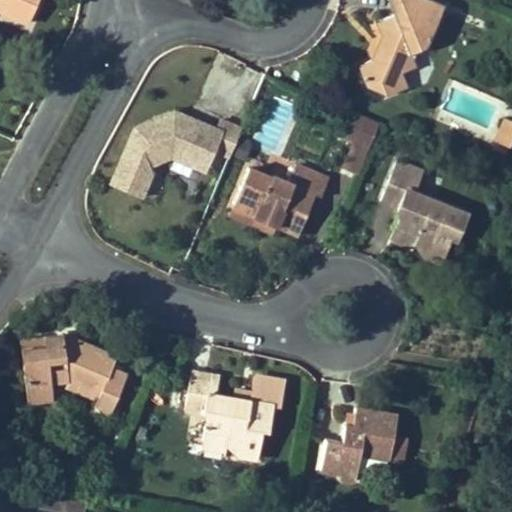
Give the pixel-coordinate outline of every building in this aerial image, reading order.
[(0,0),(0,9),(29,22),(38,0),(0,0)] [(426,46),(444,4),(434,0),(400,0),(394,15),(376,22),(384,43),(378,57),(357,65),(366,86),(373,83),(383,87),(386,95),(407,87),(402,72),(416,66),(411,52),(426,46)] [(388,0),(394,15),(400,0),(388,0)] [(498,106),(453,87),(452,87),(443,109),(487,129),(488,128),(498,106)] [(368,147),(379,122),(350,110),(339,135),(353,141),(368,147)] [(229,156),(241,128),(220,119),(216,129),(197,121),(195,125),(187,122),(189,117),(174,111),(135,127),(150,164),(171,156),(190,164),(193,158),(209,164),(215,150),(229,156)] [(195,125),(197,121),(189,117),(187,122),(195,125)] [(509,146),(511,139),(511,119),(505,117),(495,140),(509,146)] [(150,164),(135,127),(111,182),(143,196),(154,170),(150,164)] [(244,158),(250,144),(241,140),(235,154),(244,158)] [(357,174),(368,147),(353,141),(342,168),(357,174)] [(206,171),(209,164),(193,158),(190,164),(206,171)] [(457,239),(468,213),(415,192),(423,171),(396,160),(380,200),(401,209),(391,234),(414,243),(427,248),(424,254),(442,261),(451,237),(457,239)] [(303,237),(320,196),(324,198),(332,180),(295,164),(288,181),(273,175),(272,177),(269,183),(260,179),(263,173),(248,167),(232,204),(233,205),(256,215),(255,217),(275,226),(276,225),(303,237)] [(269,183),(272,177),(263,173),(260,179),(269,183)] [(256,215),(233,205),(229,214),(273,233),(275,226),(255,217),(256,215)] [(411,249),(414,243),(391,234),(389,240),(411,249)] [(126,374),(111,368),(116,357),(77,341),(73,350),(64,346),(62,334),(44,337),(45,347),(23,349),(21,350),(26,393),(28,393),(50,390),(51,390),(50,382),(67,380),(71,382),(99,394),(96,399),(92,408),(108,415),(126,374)] [(77,341),(62,334),(64,346),(73,350),(77,341)] [(45,347),(44,337),(22,340),(23,349),(45,347)] [(268,431),(273,405),(280,407),(285,381),(254,375),(251,392),(250,400),(233,397),(216,394),(219,376),(191,371),(184,410),(207,414),(202,440),(226,444),(240,447),(238,454),(257,458),(262,430),(268,431)] [(99,394),(71,382),(69,387),(96,399),(99,394)] [(250,400),(251,392),(234,389),(233,397),(250,400)] [(51,399),(50,390),(28,393),(29,402),(51,399)] [(354,414),(352,425),(344,424),(341,441),(325,439),(320,468),(339,472),(340,475),(341,478),(344,480),(347,481),(350,480),(353,478),(357,471),(384,476),(385,471),(390,471),(394,468),(396,464),(395,460),(392,457),(389,456),(393,435),(397,415),(355,407),(354,414)] [(352,425),(354,414),(346,412),(344,424),(352,425)] [(401,458),(404,437),(393,435),(389,456),(392,457),(401,458)] [(224,454),(226,444),(202,440),(200,450),(224,454)] [(63,511),(66,495),(26,488),(22,511),(63,511)] [(82,511),(85,498),(66,495),(63,511),(82,511)]
